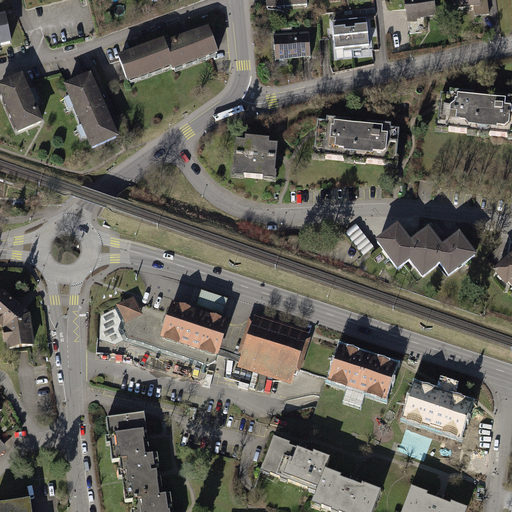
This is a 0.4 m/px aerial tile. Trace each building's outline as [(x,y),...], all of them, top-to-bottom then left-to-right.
[(434,0),(406,0),(411,33),(424,31),(422,17),(437,15),(434,0)] [(454,0),(455,9),(480,6),(481,15),(489,14),(487,0),(454,0)] [(2,15),(0,15),(0,47),(9,46),(2,15)] [(350,21),(352,47),(369,46),(366,20),(350,21)] [(333,23),(336,49),(352,47),(350,21),(333,23)] [(207,27),(118,56),(124,81),(214,55),(207,27)] [(309,31),(270,33),(272,60),(310,59),(309,31)] [(90,77),(66,87),(93,148),(116,138),(90,77)] [(21,78),(0,87),(0,89),(19,132),(41,123),(24,83),(21,78)] [(460,95),(448,94),(445,134),(511,138),(511,98),(496,98),(460,95)] [(341,126),(317,124),(314,158),(395,165),(398,131),(377,129),(341,126)] [(271,181),(274,143),(231,141),(229,179),(271,181)] [(393,225),(377,239),(401,267),(409,260),(421,274),(437,260),(447,272),(471,252),(456,235),(441,247),(426,229),(408,244),(393,225)] [(360,227),(350,234),(364,254),(374,248),(360,227)] [(511,253),(493,269),(508,288),(511,285),(511,253)] [(0,293),(0,323),(6,328),(9,349),(33,346),(29,316),(3,293),(0,293)] [(202,293),(198,307),(223,315),(227,301),(202,293)] [(135,302),(116,311),(124,328),(143,319),(137,306),(135,302)] [(124,328),(116,311),(100,319),(98,343),(118,350),(130,345),(195,363),(212,368),(216,358),(161,341),(168,317),(137,306),(143,319),(124,328)] [(226,325),(171,308),(168,317),(161,341),(216,358),(226,325)] [(251,315),(236,360),(290,377),(304,332),(251,315)] [(118,350),(98,343),(97,356),(129,359),(130,353),(194,369),(195,363),(130,345),(118,350)] [(390,364),(335,348),(325,381),(380,397),(390,364)] [(468,403),(413,387),(403,420),(458,436),(468,403)] [(140,421),(106,421),(106,441),(115,441),(115,461),(122,461),(122,482),(132,482),(132,505),(139,505),(139,511),(170,511),(170,507),(158,507),(157,484),(149,484),(149,475),(149,459),(140,459),(140,438),(140,421)] [(303,453),(276,443),(264,475),(322,496),(316,511),(318,511),(380,511),(386,497),(353,485),(332,477),(337,465),(303,453)] [(442,501),(416,493),(410,511),(470,511),(471,510),(442,501)] [(32,511),(31,500),(0,504),(0,511),(32,511)]
